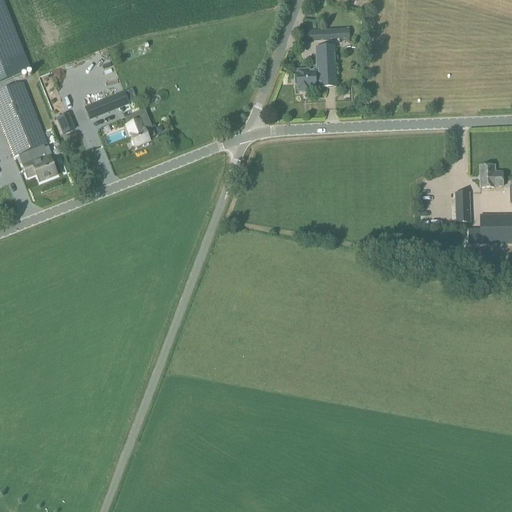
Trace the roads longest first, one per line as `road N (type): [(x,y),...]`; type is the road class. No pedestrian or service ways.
road 1 (unclassified): [(104,511),(246,137)]
road 2 (unclassified): [(246,137),(511,117)]
road 3 (unclassified): [(0,234),(246,137)]
road 4 (unclassified): [(246,137),(298,0)]
